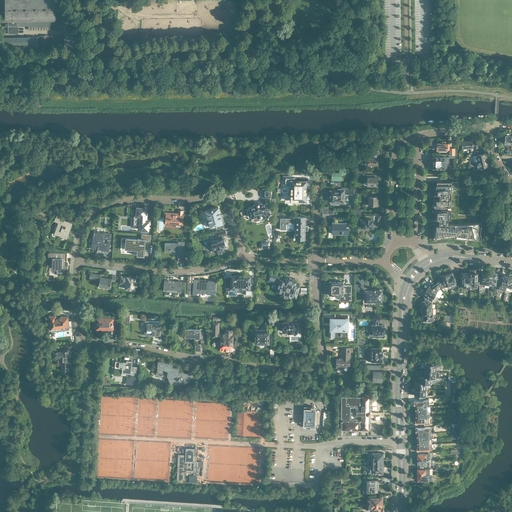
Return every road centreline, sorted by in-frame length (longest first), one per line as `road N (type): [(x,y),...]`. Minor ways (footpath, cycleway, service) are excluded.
road 1 (residential): [(244,255),(222,193),(104,204),(84,223),(76,260)]
road 2 (residential): [(321,362),(286,367),(84,341)]
road 3 (residential): [(76,260),(191,270),(244,255)]
road 4 (secondary): [(400,441),(409,281)]
road 5 (track): [(194,15),(60,9)]
road 6 (residential): [(417,135),(394,149),(393,241)]
